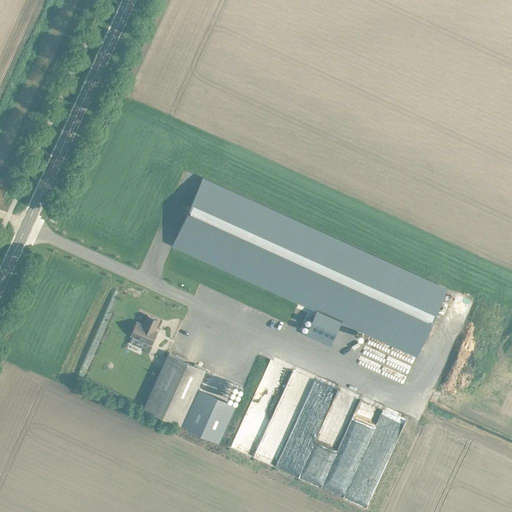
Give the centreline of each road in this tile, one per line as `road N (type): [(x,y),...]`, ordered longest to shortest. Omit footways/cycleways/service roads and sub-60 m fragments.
road 1 (tertiary): [(0,284),(129,0)]
road 2 (unknown): [(6,215),(236,334)]
